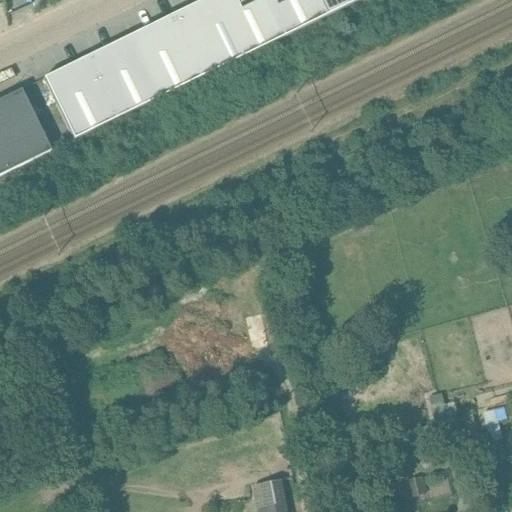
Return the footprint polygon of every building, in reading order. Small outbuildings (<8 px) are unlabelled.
[(213,0),(211,0),(171,20),(200,79),(242,59),(213,0)] [(265,0),(213,0),(242,59),(285,38),(265,0)] [(265,0),(285,38),(327,18),(317,0),(265,0)] [(317,0),(327,18),(362,0),(317,0)] [(171,20),(129,40),(158,100),(200,79),(171,20)] [(129,40),(87,61),(116,120),(158,100),(129,40)] [(45,79),(44,80),(74,141),(116,120),(87,61),(46,81),(45,79)] [(0,176),(50,152),(21,92),(0,101),(0,176)] [(256,315),(246,318),(251,343),(261,341),(256,315)] [(458,420),(449,422),(455,447),(464,445),(458,420)] [(489,472),(477,475),(484,500),(496,496),(489,472)] [(420,480),(409,483),(413,499),(424,496),(420,480)] [(281,482),(254,487),(256,498),(258,511),(287,511),(283,488),(281,482)]
